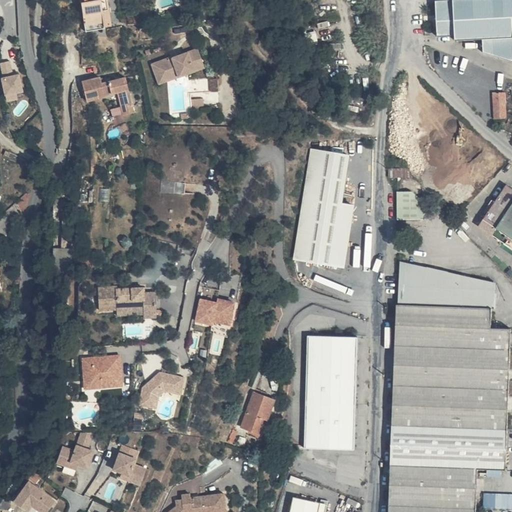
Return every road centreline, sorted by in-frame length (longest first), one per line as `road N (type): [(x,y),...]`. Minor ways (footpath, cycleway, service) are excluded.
road 1 (residential): [(26,0),(53,148),(36,217),(22,411),(18,431),(0,448)]
road 2 (unclassified): [(371,511),(381,148),(394,61)]
